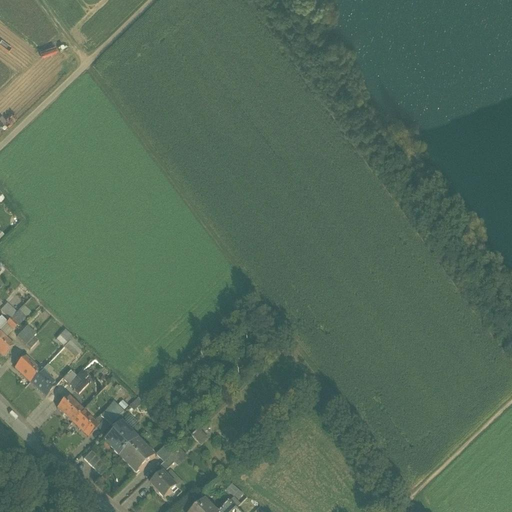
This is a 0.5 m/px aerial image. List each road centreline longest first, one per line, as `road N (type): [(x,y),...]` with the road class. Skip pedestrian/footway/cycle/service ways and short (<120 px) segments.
road 1 (track): [(413,511),(39,0)]
road 2 (unclassified): [(153,0),(0,148)]
road 3 (track): [(397,511),(511,401)]
road 4 (residential): [(110,511),(0,410)]
